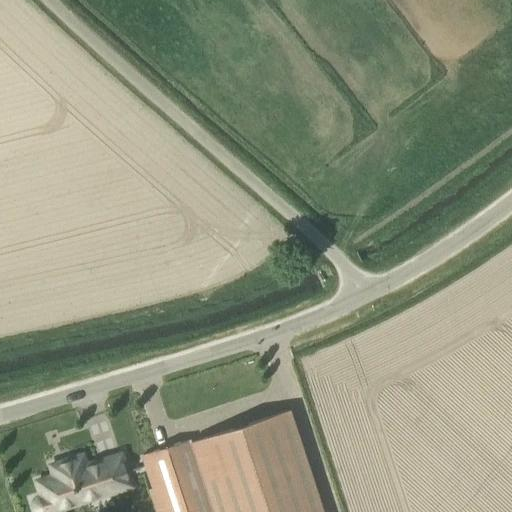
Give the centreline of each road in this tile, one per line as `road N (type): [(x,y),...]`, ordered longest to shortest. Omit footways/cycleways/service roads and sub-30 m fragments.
road 1 (unclassified): [(362,301),(342,265),(54,0)]
road 2 (unclassified): [(0,417),(362,301)]
road 3 (unclassified): [(362,301),(511,203)]
